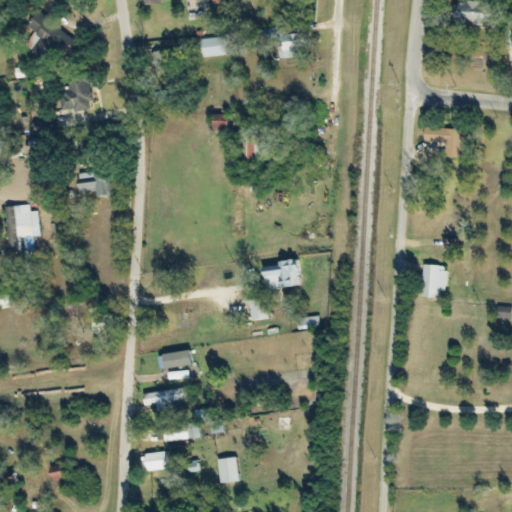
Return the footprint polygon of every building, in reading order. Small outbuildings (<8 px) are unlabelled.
[(495,25),(496,3),(456,2),(456,24),(495,25)] [(79,43),(40,12),(28,27),(36,32),(26,45),(46,61),(55,49),(68,58),(79,43)] [(280,59),(306,57),(304,34),(292,35),(291,26),(276,28),(277,38),(278,38),(280,59)] [(203,39),(203,57),(227,56),(226,38),(203,39)] [(175,51),(155,52),(155,71),(175,70),(175,51)] [(93,110),(90,74),(70,76),(71,92),(61,93),(62,110),(76,109),(76,112),(93,110)] [(171,105),(170,91),(156,92),(157,107),(171,105)] [(214,133),(229,133),(229,115),(214,115),(214,133)] [(446,143),(445,158),(463,159),(465,130),(425,128),(425,142),(446,143)] [(264,160),(265,136),(241,136),(240,159),(264,160)] [(97,139),(80,138),(79,155),(96,156),(97,139)] [(79,176),(81,194),(98,192),(99,198),(116,196),(113,172),(79,176)] [(39,212),(32,212),(31,206),(7,208),(10,254),(20,254),(19,239),(41,237),(39,212)] [(267,292),(302,287),(298,260),(279,263),(280,266),(264,268),(267,292)] [(439,299),(439,292),(447,292),(447,266),(423,265),(422,298),(439,299)] [(12,297),(0,297),(0,309),(12,309),(12,297)] [(254,321),(271,320),(268,297),(251,299),(254,321)] [(76,320),(75,305),(41,307),(42,322),(76,320)] [(497,319),(511,319),(511,307),(498,307),(497,319)] [(93,334),(114,333),(114,315),(93,315),(93,334)] [(299,319),(299,330),(321,328),(320,317),(299,319)] [(193,366),(191,351),(159,357),(162,371),(193,366)] [(169,373),(170,381),(191,378),(190,371),(169,373)] [(144,395),(146,407),(157,405),(159,413),(175,410),(173,402),(190,400),(188,388),(144,395)] [(213,434),(225,433),(224,421),(211,422),(213,434)] [(166,442),(200,439),(200,425),(165,427),(166,442)] [(178,453),(144,455),(144,471),(178,469),(178,453)] [(240,482),(238,458),(219,460),(222,484),(240,482)] [(70,486),(66,466),(52,468),(55,488),(70,486)]
